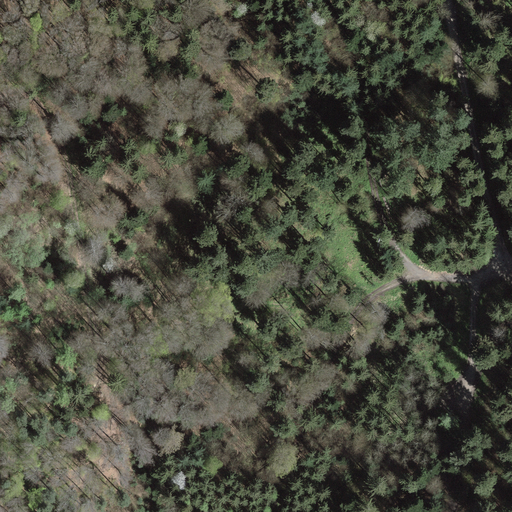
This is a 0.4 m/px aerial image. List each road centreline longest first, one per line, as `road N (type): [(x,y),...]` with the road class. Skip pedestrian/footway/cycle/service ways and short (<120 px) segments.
road 1 (track): [(0,97),(33,95),(63,148),(112,409),(107,439)]
road 2 (track): [(419,268),(372,290),(354,310),(270,511)]
road 3 (track): [(447,0),(489,222),(511,273)]
road 4 (track): [(326,0),(360,99),(378,220),(394,254)]
road 5 (track): [(466,511),(474,456),(469,270)]
